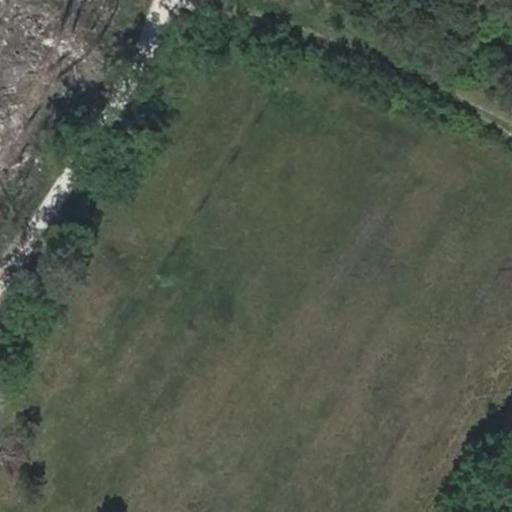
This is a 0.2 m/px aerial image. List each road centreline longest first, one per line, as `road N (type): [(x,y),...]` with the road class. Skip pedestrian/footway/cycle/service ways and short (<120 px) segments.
road 1 (track): [(170,2),(202,1),(325,40),(511,129)]
road 2 (track): [(171,0),(0,279)]
